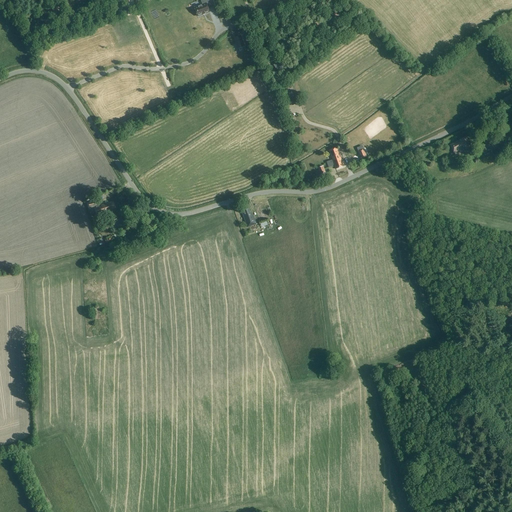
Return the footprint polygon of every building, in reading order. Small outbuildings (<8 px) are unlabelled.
[(194,8),(198,17),(210,12),(206,3),(200,5),(198,1),(190,4),(192,9),(194,8)] [(241,36),(235,38),(238,48),(239,49),(245,46),(244,46),(241,36)] [(282,59),(274,65),(279,72),(287,66),(282,59)] [(295,96),(294,96),(293,94),(289,95),(290,97),(289,98),(291,106),(298,104),(295,96)] [(466,137),(450,145),(454,153),(464,147),(466,150),(471,147),(466,137)] [(484,144),(479,147),(483,155),(488,151),(484,144)] [(337,147),(329,150),(336,169),(345,166),(343,162),(341,162),(340,160),(341,160),(337,147)] [(367,157),(364,149),(358,152),(361,160),(367,157)] [(96,207),(94,208),(96,216),(111,211),(111,210),(114,209),(112,202),(98,207),(98,206),(99,205),(98,199),(86,203),(88,209),(96,207)] [(252,216),(248,209),(241,211),(248,228),(257,224),(253,216),(252,216)]
